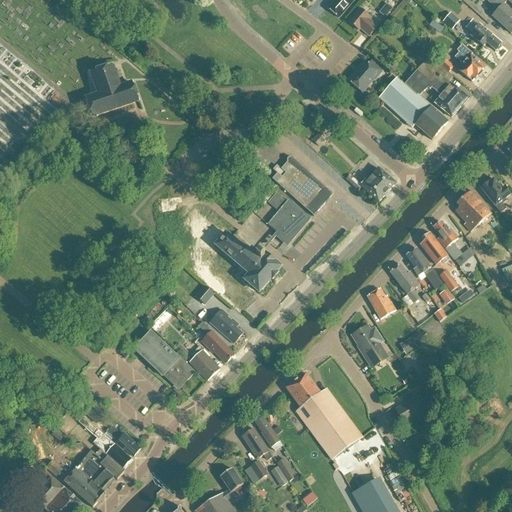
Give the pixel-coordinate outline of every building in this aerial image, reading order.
[(350,0),(336,0),(328,10),(339,20),(354,3),(350,0)] [(511,36),(511,35),(511,14),(504,7),(506,4),(501,0),(491,0),(488,3),(498,12),(492,18),(511,36)] [(393,12),(386,7),(378,16),(385,21),(393,12)] [(360,30),(369,38),(377,28),(369,21),(370,19),(360,10),(349,23),(359,32),(360,30)] [(460,22),(451,14),(443,24),(452,31),(460,22)] [(502,50),(502,46),(480,27),(471,37),(484,48),(486,45),(496,54),(497,52),(500,53),(502,50)] [(391,38),(408,53),(413,47),(397,32),(391,38)] [(473,84),(485,69),(484,68),(485,66),(480,62),(479,64),(471,57),(472,56),(462,47),(457,52),(459,54),(455,59),(463,66),(459,72),(473,84)] [(449,74),(454,68),(443,58),(438,64),(449,74)] [(451,108),(457,114),(469,101),(450,84),(453,79),(430,60),(417,73),(430,83),(432,86),(437,81),(448,91),(445,95),(453,102),(450,106),(451,108)] [(359,72),(349,83),(361,94),(377,76),(378,78),(383,73),(372,63),(368,67),(364,64),(358,70),(359,72)] [(92,119),(139,103),(133,85),(120,90),(113,68),(92,75),(99,97),(86,101),(92,119)] [(452,120),(457,114),(451,108),(450,106),(453,102),(445,95),(448,91),(437,81),(432,86),(430,83),(417,73),(406,86),(418,97),(420,99),(429,90),(431,92),(433,90),(442,98),(436,105),(452,120)] [(418,97),(417,98),(398,81),(397,81),(379,101),(387,107),(412,130),(415,127),(432,142),(448,124),(420,99),(418,97)] [(320,134),(312,143),(318,148),(326,140),(320,134)] [(289,163),(273,181),(286,192),(307,211),(314,217),(314,218),(315,218),(330,200),(327,199),(327,194),(329,192),(292,159),(289,163)] [(362,188),(377,203),(379,204),(395,186),(394,184),(379,170),(362,188)] [(505,201),(510,197),(504,189),(502,191),(494,181),(488,185),(485,185),(482,187),(482,190),(481,191),(501,215),(506,211),(503,206),(507,203),(505,201)] [(471,234),(491,216),(471,192),(457,205),(460,209),(455,213),(466,225),(464,227),(471,234)] [(296,237),(311,220),(296,207),(289,202),(288,203),(278,194),(273,200),(283,209),(268,226),(289,245),(296,237)] [(453,245),(458,240),(450,230),(448,232),(441,224),(434,230),(441,238),(437,241),(455,263),(463,257),(459,251),(458,252),(453,245)] [(435,266),(447,257),(430,234),(421,241),(424,243),(420,246),(435,266)] [(216,248),(221,253),(237,266),(250,276),(245,282),(259,294),(271,280),(273,282),(278,276),(276,275),(281,269),(279,268),(275,263),(266,255),(265,257),(262,255),(265,251),(263,249),(256,258),(241,245),(240,247),(226,235),(216,248)] [(431,270),(416,250),(406,257),(415,270),(413,272),(418,278),(426,273),(428,277),(426,278),(435,291),(436,289),(443,285),(432,269),(431,270)] [(413,292),(420,287),(414,280),(412,282),(400,266),(390,274),(407,297),(402,301),(409,309),(420,300),(413,292)] [(165,282),(171,276),(166,271),(160,277),(165,282)] [(451,294),(459,289),(447,273),(440,278),(451,294)] [(205,306),(215,296),(205,288),(196,299),(205,306)] [(381,321),(396,313),(387,298),(385,299),(380,291),(367,299),(379,318),(374,321),(377,327),(382,324),(381,321)] [(430,301),(426,295),(422,298),(426,304),(430,301)] [(447,319),(441,311),(434,316),(440,324),(447,319)] [(210,325),(234,346),(243,336),(236,330),(238,327),(232,322),(231,323),(227,319),(228,318),(222,312),(210,325)] [(209,331),(202,324),(198,328),(205,335),(209,331)] [(368,326),(351,337),(372,371),(389,360),(381,346),(384,344),(375,329),(371,331),(368,326)] [(177,388),(193,371),(180,359),(178,361),(167,350),(169,349),(151,332),(134,351),(151,367),(162,378),(164,376),(177,388)] [(426,343),(420,333),(400,346),(406,356),(426,343)] [(235,357),(229,351),(212,334),(202,343),(209,350),(213,355),(215,353),(226,365),(235,357)] [(209,359),(199,349),(192,356),(195,359),(190,364),(208,383),(220,371),(209,359)] [(296,413),(320,446),(333,462),(363,440),(335,402),(337,400),(329,389),(321,395),(306,375),(286,390),(301,410),(296,413)] [(405,387),(412,383),(408,378),(402,382),(405,387)] [(424,403),(431,398),(426,388),(413,395),(416,400),(396,411),(404,425),(428,411),(424,403)] [(105,415),(95,406),(90,411),(101,420),(105,415)] [(48,421),(55,428),(68,415),(61,408),(48,421)] [(132,461),(115,446),(114,447),(83,419),(79,424),(87,430),(98,440),(94,445),(101,452),(122,472),(132,461)] [(275,453),(283,448),(264,420),(256,425),(263,434),(262,435),(271,449),(275,453)] [(134,458),(141,450),(125,436),(123,438),(113,428),(108,434),(118,443),(116,445),(123,451),(125,449),(128,452),(128,453),(134,458)] [(257,461),(264,457),(268,463),(273,459),(269,453),(254,431),(242,439),(257,461)] [(63,438),(56,432),(53,437),(60,443),(63,438)] [(114,479),(117,482),(125,474),(123,473),(122,472),(101,452),(94,445),(89,450),(90,451),(101,461),(99,463),(102,465),(100,467),(103,470),(114,480),(114,479)] [(114,480),(103,470),(100,467),(102,465),(99,463),(101,461),(90,451),(87,456),(88,457),(65,483),(67,485),(66,485),(93,509),(98,503),(98,502),(100,501),(97,498),(99,496),(100,496),(102,493),(102,494),(103,492),(106,488),(107,488),(109,490),(112,487),(110,485),(110,484),(113,480),(113,481),(114,480)] [(277,466),(290,484),(296,480),(284,461),(277,466)] [(48,471),(57,479),(64,471),(54,463),(48,471)] [(259,482),(267,477),(258,463),(250,468),(259,482)] [(283,489),(290,484),(277,466),(271,470),(283,489)] [(229,491),(228,492),(223,495),(196,511),(234,511),(228,502),(234,498),(232,495),(243,487),(232,470),(220,478),(229,491)] [(397,511),(376,478),(355,492),(367,511),(397,511)] [(53,479),(41,492),(35,500),(48,511),(75,511),(82,505),(53,479)] [(265,498),(259,493),(256,498),(262,502),(265,498)] [(308,508),(318,500),(313,494),(303,501),(308,508)] [(21,501),(17,506),(25,511),(26,511),(30,507),(21,501)]
